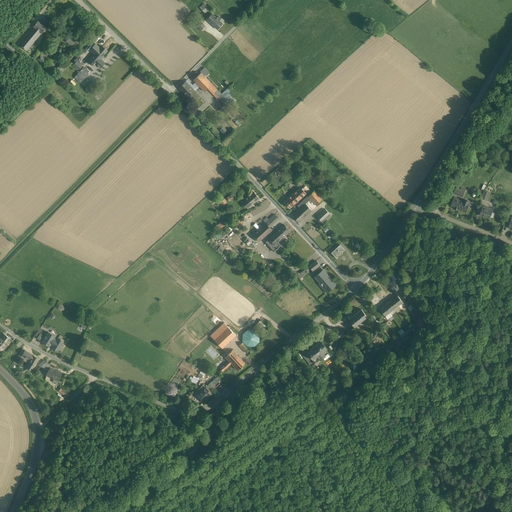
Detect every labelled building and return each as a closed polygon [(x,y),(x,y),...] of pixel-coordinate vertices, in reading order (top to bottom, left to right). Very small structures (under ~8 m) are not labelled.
[(205,13),(210,9),(209,9),(211,7),(209,5),(207,6),(204,3),(199,7),(205,13)] [(212,14),(207,19),(217,29),(223,23),(222,23),(219,20),(221,19),(218,16),(216,18),(212,14)] [(27,51),(41,33),(42,33),(46,28),(38,21),(33,26),(19,44),(27,51)] [(205,26),(201,22),(197,26),(201,30),(205,26)] [(75,42),(69,37),(66,40),(71,46),(75,42)] [(4,47),(12,53),(15,50),(8,43),(4,47)] [(95,44),(90,50),(93,53),(92,55),(94,56),(95,54),(97,56),(99,54),(102,57),(103,56),(108,51),(102,46),(100,48),(95,44)] [(85,61),(90,55),(88,53),(82,59),(85,61)] [(40,54),(36,58),(43,64),(46,60),(40,54)] [(92,55),(87,60),(95,66),(96,65),(100,69),(105,63),(101,60),(104,57),(103,56),(102,57),(99,54),(97,56),(95,54),(94,56),(92,55)] [(80,64),(82,62),(80,60),(81,59),(79,57),(72,64),(79,70),(82,66),(80,64)] [(59,75),(66,68),(68,66),(66,64),(63,66),(62,64),(55,71),(59,75)] [(84,67),(74,77),(80,83),(86,77),(89,73),(90,72),(84,67)] [(190,80),(181,89),(195,103),(202,96),(196,89),(202,83),(208,90),(211,87),(226,103),(230,99),(202,70),(196,76),(198,78),(193,83),(190,80)] [(224,134),(227,130),(223,125),(219,129),(224,134)] [(317,181),(307,171),(303,176),(313,185),(317,181)] [(305,194),(299,187),(290,195),(296,201),(305,194)] [(465,190),(461,188),(456,187),(454,192),(463,195),(465,190)] [(490,191),(485,189),(482,196),(488,198),(490,191)] [(322,200),(313,190),(307,196),(310,199),(316,206),(322,200)] [(253,191),(242,201),(248,208),(259,198),(253,191)] [(296,201),(290,195),(283,202),(289,208),(296,201)] [(307,196),(296,206),(299,209),(305,216),(311,210),(305,203),(310,199),(307,196)] [(464,201),(458,199),(459,197),(455,196),(451,205),(455,206),(455,207),(458,208),(459,208),(466,210),(469,203),(470,200),(465,199),(464,201)] [(493,210),(486,208),(487,206),(483,205),(480,214),(490,217),(493,210)] [(299,209),(291,215),(298,222),(305,216),(299,209)] [(325,209),(316,217),(320,221),(329,213),(325,209)] [(274,214),(265,222),(269,226),(278,218),(274,214)] [(269,226),(265,222),(260,227),(266,234),(272,229),(269,226)] [(283,224),(274,233),(277,236),(278,235),(281,238),(289,230),(283,224)] [(260,227),(252,234),(258,241),(266,234),(260,227)] [(274,233),(264,241),(273,251),(280,245),(277,242),(281,238),(278,235),(277,236),(274,233)] [(245,236),(242,239),(248,245),(251,242),(245,236)] [(339,244),(330,252),(335,258),(344,249),(339,244)] [(316,260),(309,265),(312,270),(320,265),(316,260)] [(323,269),(316,275),(325,285),(323,288),(327,292),(336,284),(323,269)] [(397,286),(401,283),(393,272),(389,275),(393,280),(392,280),(397,286)] [(397,286),(392,280),(388,284),(393,291),(398,287),(397,286)] [(402,301),(396,293),(392,296),(398,304),(402,301)] [(398,304),(392,296),(387,300),(394,308),(398,304)] [(394,308),(387,300),(383,303),(389,311),(394,308)] [(389,311),(383,303),(378,307),(385,315),(386,314),(389,311)] [(360,308),(348,319),(353,326),(366,315),(360,308)] [(421,327),(427,322),(423,316),(417,322),(421,327)] [(224,322),(210,335),(222,348),(236,335),(224,322)] [(337,331),(331,336),(335,341),(341,336),(337,331)] [(48,332),(42,342),(49,346),(50,344),(54,338),(55,336),(48,332)] [(403,341),(409,336),(406,332),(400,337),(403,341)] [(4,333),(0,338),(0,349),(2,351),(11,339),(4,333)] [(351,346),(359,340),(356,336),(348,342),(351,346)] [(53,346),(52,347),(58,351),(63,342),(57,338),(53,346)] [(320,340),(314,345),(313,344),(312,345),(313,346),(306,351),(307,352),(315,362),(328,352),(325,349),(326,348),(320,340)] [(249,350),(242,342),(239,345),(246,353),(249,350)] [(232,349),(225,356),(228,360),(230,363),(238,356),(232,349)] [(32,360),(27,366),(32,369),(38,359),(34,356),(31,355),(32,355),(26,351),(23,356),(29,359),(29,358),(32,360)] [(315,362),(307,352),(303,355),(310,366),(315,362)] [(238,356),(230,363),(231,363),(237,370),(244,363),(238,356)] [(228,360),(219,368),(222,371),(231,363),(230,363),(228,360)] [(62,373),(49,368),(46,376),(59,381),(62,373)] [(219,382),(215,378),(211,381),(215,386),(219,382)] [(208,383),(203,388),(201,385),(197,389),(200,392),(198,393),(204,400),(211,393),(210,391),(213,388),(208,383)]
